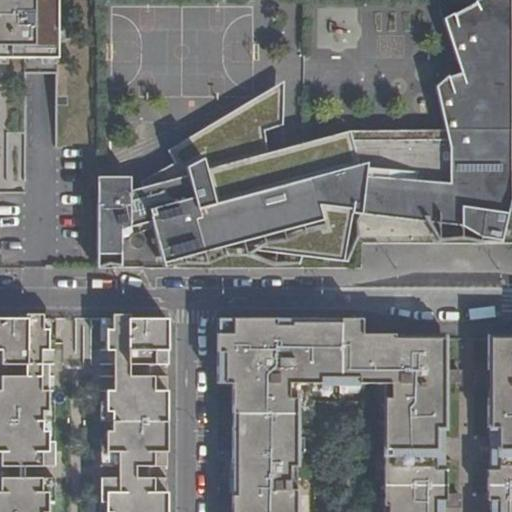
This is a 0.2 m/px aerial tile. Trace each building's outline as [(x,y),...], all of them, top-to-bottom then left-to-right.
[(511,197),(511,0),(474,0),(477,3),(455,15),(453,11),(443,17),(462,74),(447,79),(446,76),(436,85),(446,128),(446,142),(450,142),(450,183),(417,180),(418,171),(381,167),(380,177),(362,175),(350,129),(268,151),(232,161),(232,180),(211,186),(203,156),(187,165),(183,157),(174,162),(141,180),(143,186),(154,227),(164,266),(243,245),(244,248),(347,260),(359,234),(347,233),(351,212),(361,213),(504,229),(511,197)] [(0,1),(0,63),(53,63),(52,2),(0,1)] [(167,150),(174,162),(183,157),(187,165),(203,156),(211,186),(232,180),(232,161),(268,151),(264,129),(283,123),(283,80),(167,150)] [(417,180),(450,183),(450,142),(446,142),(446,128),(350,129),(362,175),(380,177),(381,167),(418,171),(417,180)] [(122,236),(135,232),(136,233),(133,234),(132,236),(131,239),(131,241),(132,243),(134,245),(137,246),(139,246),(141,244),(143,242),(144,240),(143,237),(142,230),(154,227),(143,186),(131,189),(131,175),(110,175),(110,195),(97,195),(97,267),(111,263),(122,265),(122,236)] [(347,233),(359,234),(357,223),(361,213),(351,212),(347,233)] [(47,317),(0,316),(0,362),(26,363),(37,363),(37,349),(42,349),(49,349),(49,328),(47,328),(47,317)] [(168,363),(168,317),(112,317),(112,328),(106,328),(106,349),(113,349),(118,349),(118,363),(129,363),(168,363)] [(445,492),(445,457),(437,457),(424,457),(424,450),(437,450),(437,442),(424,442),(424,435),(437,435),(445,435),(445,380),(461,380),(461,368),(444,368),(444,336),(362,336),(362,323),(257,323),(257,317),(218,317),(217,350),(224,350),(224,364),(217,364),(217,382),(232,382),(236,382),(236,456),(232,456),(232,488),(236,488),(236,511),(296,511),(296,383),(383,383),(383,511),(436,511),(437,511),(424,511),(424,504),(437,504),(460,504),(460,492),(445,492)] [(511,511),(511,336),(491,337),(491,369),(474,369),(474,381),(490,381),(490,436),(498,436),(511,436),(511,443),(498,443),(498,451),(511,451),(511,458),(498,458),(490,458),(490,493),(474,493),(474,504),(498,504),(511,504),(511,511),(498,511),(511,511)] [(37,389),(42,389),(42,349),(37,349),(37,363),(26,363),(26,374),(37,374),(37,389)] [(113,349),(113,389),(118,389),(118,374),(129,374),(129,363),(118,363),(118,349),(113,349)] [(37,451),(49,451),(49,430),(43,430),(43,410),(49,410),(49,389),(42,389),(37,389),(37,374),(26,374),(0,374),(0,511),(42,511),(43,511),(49,511),(49,490),(37,490),(37,476),(2,476),(2,465),(37,465),(37,451)] [(167,465),(168,374),(129,374),(118,374),(118,389),(113,389),(106,389),(106,410),(112,410),(112,430),(106,430),(106,451),(118,451),(118,465),(135,465),(167,465)] [(118,465),(118,476),(135,476),(135,465),(118,465)] [(167,511),(167,476),(135,476),(118,476),(118,490),(106,490),(106,511),(112,511),(167,511)]
